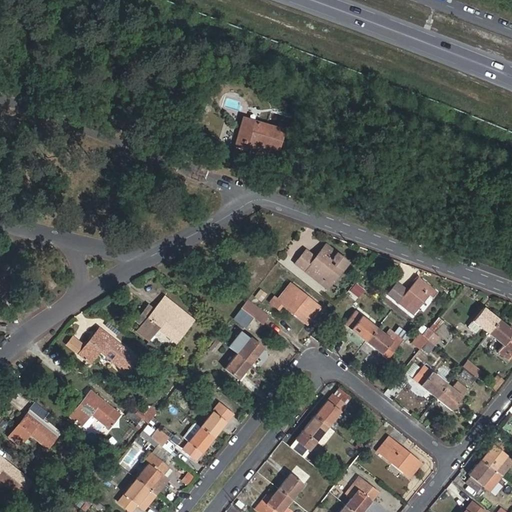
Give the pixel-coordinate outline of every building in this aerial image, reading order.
[(256,147),(259,148),(276,152),(281,131),(243,121),(239,134),(245,135),(241,151),(253,155),(256,147)] [(245,135),(239,134),(235,150),(241,151),(245,135)] [(296,262),(321,283),(334,267),(341,272),(348,263),(326,246),(316,258),(306,249),(296,262)] [(334,267),(321,283),(328,288),(341,272),(334,267)] [(387,295),(412,315),(428,295),(432,298),(437,292),(419,277),(408,290),(398,282),(387,295)] [(278,299),(285,305),(306,322),(318,307),(293,287),(292,288),(289,285),(278,299)] [(473,299),(460,292),(457,299),(470,305),(473,299)] [(141,325),(137,331),(150,342),(160,330),(177,344),(195,321),(165,297),(154,310),(155,311),(153,313),(152,312),(146,308),(135,321),(141,325)] [(280,312),(285,305),(278,299),(276,298),(271,304),(280,312)] [(253,318),(263,325),(269,318),(247,301),(241,308),(253,318)] [(488,333),(499,319),(484,307),(473,320),(488,333)] [(246,327),(253,318),(241,308),(233,317),(246,327)] [(344,324),(366,342),(377,328),(355,311),(344,324)] [(511,355),(511,329),(499,319),(488,333),(503,346),(499,351),(509,359),(511,355)] [(138,360),(98,327),(77,353),(91,364),(100,353),(126,374),(138,360)] [(377,328),(366,342),(387,359),(403,339),(396,333),(391,339),(377,328)] [(423,337),(427,340),(433,332),(429,329),(423,337)] [(396,333),(403,339),(406,336),(398,330),(396,333)] [(412,343),(420,349),(427,340),(423,337),(419,334),(412,343)] [(237,354),(251,364),(263,349),(249,339),(237,354)] [(428,354),(432,349),(426,345),(422,349),(428,354)] [(239,380),(251,364),(237,354),(225,369),(239,380)] [(468,360),(464,366),(478,377),(483,371),(468,360)] [(412,379),(436,398),(447,384),(423,365),(412,379)] [(471,385),(476,379),(461,367),(456,373),(471,385)] [(497,377),(489,387),(495,392),(503,382),(497,377)] [(447,384),(436,398),(452,411),(463,397),(462,396),(466,391),(456,383),(452,388),(447,384)] [(339,388),(333,395),(345,405),(351,398),(339,388)] [(119,415),(90,391),(69,417),(81,427),(91,414),(109,429),(119,415)] [(315,416),(329,427),(346,406),(345,405),(333,395),(332,394),(315,416)] [(133,410),(149,423),(158,411),(142,399),(133,410)] [(29,410),(44,422),(50,415),(35,403),(29,410)] [(200,426),(214,437),(233,413),(219,403),(200,426)] [(30,435),(47,449),(59,434),(44,422),(29,410),(7,437),(20,447),(30,435)] [(309,451),(329,427),(315,416),(295,440),(309,451)] [(147,431),(162,443),(166,437),(152,425),(147,431)] [(195,460),(214,437),(200,426),(182,450),(195,460)] [(139,440),(145,445),(149,440),(143,436),(139,440)] [(376,452),(410,479),(422,463),(388,436),(376,452)] [(493,444),(481,459),(502,476),(503,477),(509,469),(502,463),(507,456),(498,449),(502,445),(496,440),(493,444)] [(163,452),(157,459),(167,467),(173,460),(163,452)] [(136,479),(149,489),(157,495),(164,487),(169,480),(162,474),(167,467),(157,459),(152,455),(146,462),(148,463),(136,479)] [(0,480),(20,497),(32,483),(0,456),(0,480)] [(511,464),(511,460),(507,456),(502,463),(509,469),(511,464)] [(502,476),(481,459),(468,475),(469,476),(482,486),(489,492),(495,485),(502,476)] [(290,473),(278,489),(292,500),(304,485),(290,473)] [(345,505),(353,511),(361,511),(379,492),(359,476),(347,491),(353,495),(345,505)] [(482,486),(469,476),(464,482),(478,492),(482,486)] [(119,485),(123,480),(119,477),(115,482),(119,485)] [(151,503),(157,495),(149,489),(136,479),(117,501),(130,511),(131,511),(138,504),(145,510),(151,503)] [(281,511),(292,500),(278,489),(270,498),(265,504),(260,501),(254,509),(257,511),(281,511)] [(265,504),(270,498),(266,494),(260,501),(265,504)]
